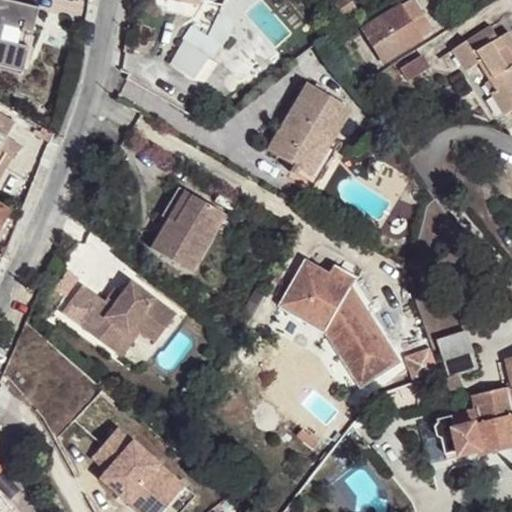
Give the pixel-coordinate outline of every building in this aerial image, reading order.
[(160,0),(158,13),(166,14),(168,0),(160,0)] [(168,0),(166,14),(202,21),(205,0),(168,0)] [(343,0),(336,5),(349,25),(362,17),(351,0),(343,0)] [(410,3),(401,10),(423,42),(432,35),(431,27),(415,5),(410,3)] [(423,42),(401,10),(383,22),(385,27),(375,34),(392,61),(423,42)] [(0,34),(4,24),(31,32),(34,23),(0,13),(0,63),(20,70),(27,48),(0,39),(0,34)] [(214,29),(206,27),(203,40),(224,45),(230,19),(217,16),(214,29)] [(385,27),(383,22),(372,29),(375,34),(385,27)] [(0,39),(27,48),(31,32),(4,24),(0,34),(0,39)] [(485,67),(511,49),(511,32),(502,39),(494,28),(457,53),(472,73),(483,64),(485,67)] [(373,51),(363,35),(354,43),(363,57),(373,51)] [(511,49),(485,67),(495,81),(502,91),(497,95),(511,118),(511,117),(511,49)] [(414,68),(426,75),(433,63),(421,56),(414,68)] [(502,91),(495,81),(490,84),(497,95),(502,91)] [(266,150),(289,163),(307,174),(332,136),(349,110),(308,84),(266,150)] [(1,152),(8,140),(16,124),(0,114),(0,171),(8,158),(1,152)] [(307,174),(289,163),(281,173),(311,192),(341,142),(332,136),(307,174)] [(21,148),(8,140),(1,152),(8,158),(13,160),(21,148)] [(0,181),(13,160),(8,158),(0,171),(0,181)] [(162,219),(168,223),(175,226),(192,198),(179,190),(162,219)] [(175,226),(168,223),(152,253),(192,275),(226,217),(192,198),(175,226)] [(0,232),(12,212),(0,205),(0,232)] [(352,291),(331,278),(307,265),(280,311),(326,337),(361,391),(384,375),(380,369),(396,358),(352,291)] [(336,269),(331,278),(352,291),(357,282),(336,269)] [(149,327),(166,339),(180,318),(134,286),(127,297),(119,308),(112,303),(110,306),(91,293),(71,323),(119,356),(142,323),(149,327)] [(119,308),(127,297),(119,292),(112,303),(119,308)] [(162,345),(166,339),(149,327),(142,323),(119,356),(127,361),(146,334),(162,345)] [(446,355),(470,348),(465,331),(441,338),(446,355)] [(413,384),(438,375),(429,350),(404,359),(413,384)] [(380,369),(384,375),(401,364),(396,358),(380,369)] [(511,419),(511,362),(508,363),(511,378),(511,389),(476,400),(478,412),(484,427),(511,419)] [(189,378),(179,394),(190,401),(199,385),(189,378)] [(443,383),(447,395),(462,391),(458,378),(450,380),(443,383)] [(451,462),(511,446),(511,419),(484,427),(478,412),(456,418),(447,421),(440,422),(451,462)] [(161,511),(183,487),(115,429),(90,458),(106,471),(99,479),(137,511),(161,511)]
